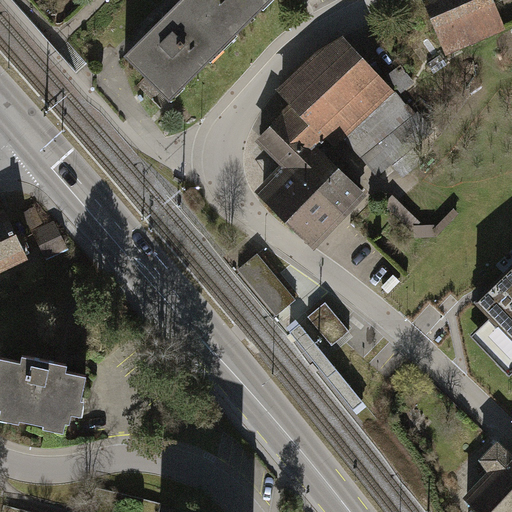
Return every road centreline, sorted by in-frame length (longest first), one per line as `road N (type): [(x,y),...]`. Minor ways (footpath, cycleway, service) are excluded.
road 1 (residential): [(511,432),(387,318),(247,209),(227,181),(228,138),(295,53),(387,0)]
road 2 (secondary): [(18,131),(349,511)]
road 3 (residential): [(252,511),(216,476),(168,458),(61,469),(0,458)]
